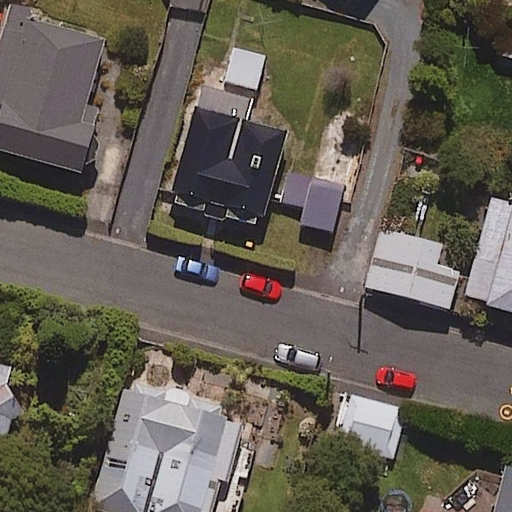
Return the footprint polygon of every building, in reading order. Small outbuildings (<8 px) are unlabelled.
[(102,39),(6,13),(0,35),(0,68),(12,71),(0,115),(0,149),(79,170),(95,108),(84,105),(102,39)] [(511,29),(504,27),(497,56),(511,59),(511,29)] [(264,57),(234,49),(225,80),(255,88),(264,57)] [(285,128),(192,105),(167,203),(260,226),(285,128)] [(343,188),(317,180),(304,223),(331,231),(343,188)] [(511,198),(492,193),(463,296),(511,309),(511,198)] [(440,244),(381,228),(365,286),(448,309),(459,268),(436,262),(440,244)] [(0,454),(24,370),(0,362),(0,454)] [(203,511),(213,479),(223,482),(242,417),(198,404),(200,397),(126,376),(86,511),(203,511)] [(408,413),(348,393),(333,438),(394,458),(408,413)] [(511,511),(511,465),(503,463),(491,511),(511,511)]
